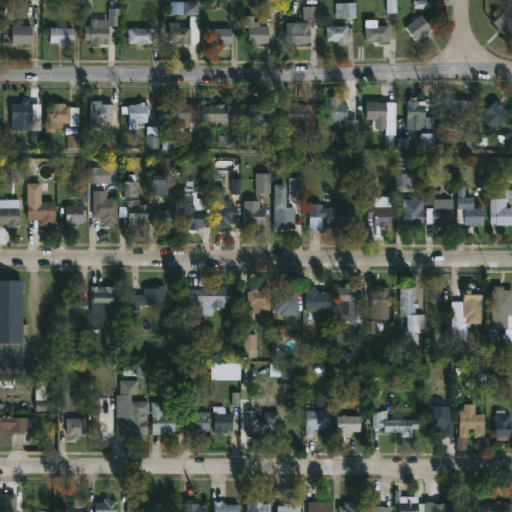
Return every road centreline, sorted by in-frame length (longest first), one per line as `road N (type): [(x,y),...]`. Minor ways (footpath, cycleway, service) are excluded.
road 1 (residential): [(511,71),(0,79)]
road 2 (residential): [(511,259),(0,263)]
road 3 (residential): [(511,471),(0,471)]
